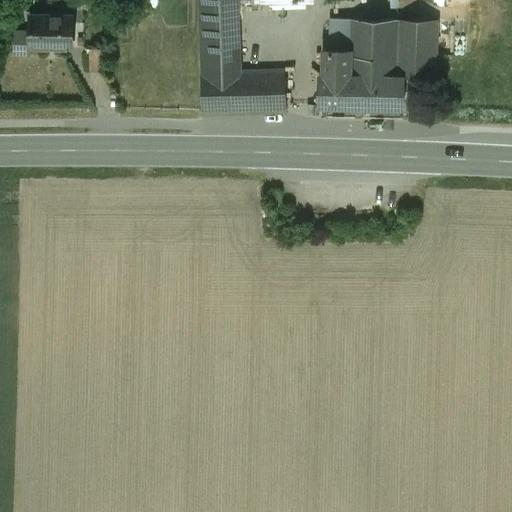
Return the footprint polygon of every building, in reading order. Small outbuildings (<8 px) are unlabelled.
[(237,16),(236,0),(199,0),(200,17),(237,16)] [(71,16),(30,15),(30,31),(16,31),(16,48),(71,49),(71,16)] [(238,55),(237,16),(200,17),(202,55),(235,55),(238,55)] [(436,20),(332,19),(331,61),(347,61),(346,75),(404,77),(404,78),(409,78),(435,79),(436,20)] [(100,50),(89,50),(89,72),(100,72),(100,50)] [(235,72),(235,55),(202,55),(202,73),(235,72)] [(202,73),(200,73),(201,113),(286,111),(284,71),(235,72),(202,73)] [(346,75),(322,75),(320,106),(403,108),(404,78),(404,77),(346,75)] [(435,79),(409,78),(409,89),(434,89),(435,79)] [(279,189),(270,190),(272,207),(281,206),(279,189)]
